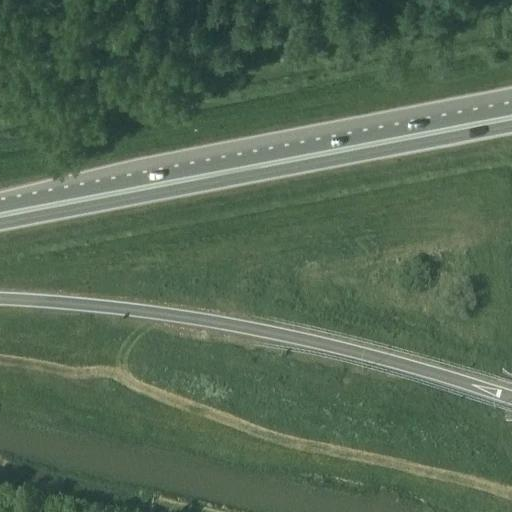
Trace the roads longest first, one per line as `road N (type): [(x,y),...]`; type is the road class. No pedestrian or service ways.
road 1 (trunk): [(0,299),(152,312),(263,332),(511,400)]
road 2 (trunk): [(0,216),(511,118)]
road 3 (track): [(0,123),(450,38),(481,24),(483,0)]
